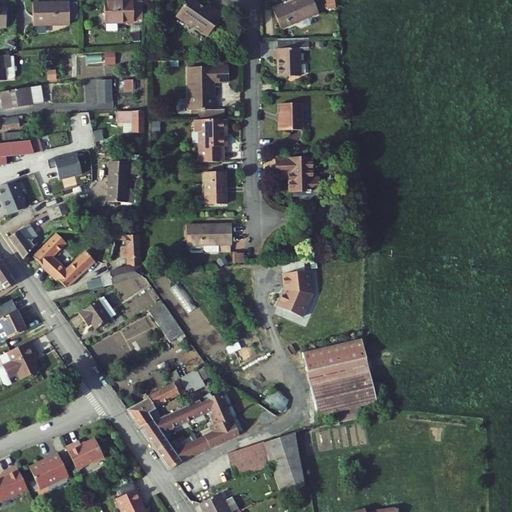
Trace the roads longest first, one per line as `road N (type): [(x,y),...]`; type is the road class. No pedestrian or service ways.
road 1 (unknown): [(163,482),(288,415),(291,391),(261,277)]
road 2 (residential): [(254,248),(251,0)]
road 3 (residential): [(105,398),(0,243)]
road 4 (residential): [(184,511),(105,398)]
